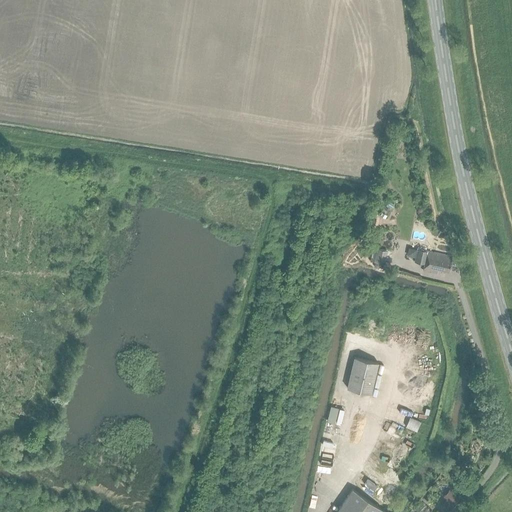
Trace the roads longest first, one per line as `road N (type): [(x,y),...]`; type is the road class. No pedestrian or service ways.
road 1 (primary): [(511,354),(467,193),(434,0)]
road 2 (unclassified): [(453,511),(490,472),(501,439),(462,286)]
